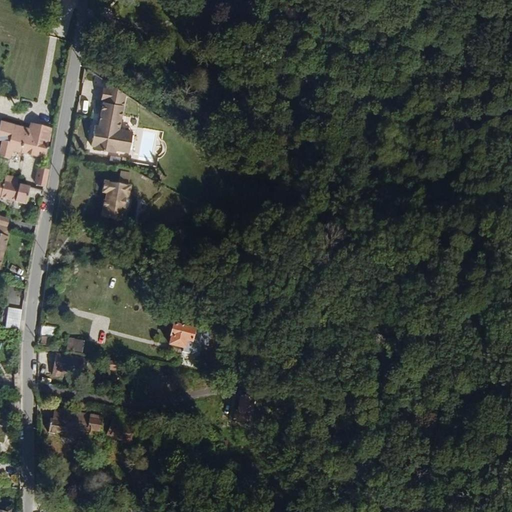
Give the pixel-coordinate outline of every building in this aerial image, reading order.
[(224,109),(229,78),(221,76),(216,109),(224,109)] [(120,134),(125,99),(106,89),(104,107),(98,107),(93,152),(96,152),(96,155),(117,158),(118,155),(127,156),(130,136),(120,134)] [(45,149),(48,138),(28,134),(28,139),(1,134),(0,138),(0,153),(1,154),(0,156),(0,167),(9,169),(10,164),(15,165),(16,161),(47,168),(50,150),(45,149)] [(43,194),(48,177),(45,176),(35,174),(32,189),(33,192),(43,194)] [(133,184),(134,178),(124,176),(123,183),(133,184)] [(16,192),(18,185),(4,182),(2,188),(16,192)] [(135,211),(136,204),(133,201),(135,190),(133,190),(133,184),(123,183),(122,189),(108,187),(106,198),(111,199),(110,205),(108,205),(106,222),(131,226),(132,215),(135,211)] [(25,202),(27,195),(16,192),(2,188),(0,187),(0,204),(23,212),(25,202)] [(33,204),(35,197),(27,195),(25,202),(33,204)] [(16,328),(20,308),(7,306),(4,325),(16,328)] [(196,335),(198,322),(178,317),(174,338),(184,341),(186,333),(196,335)] [(49,331),(49,318),(44,318),(41,318),(40,331),(44,331),(49,331)] [(85,364),(87,353),(55,347),(52,368),(62,370),(64,365),(75,367),(76,362),(85,364)] [(245,417),(249,394),(237,392),(235,405),(232,405),(231,414),(245,417)] [(101,422),(104,406),(59,399),(58,404),(87,409),(86,416),(92,417),(91,420),(101,422)] [(91,420),(92,417),(86,416),(87,409),(58,404),(57,410),(52,409),(50,424),(64,426),(79,429),(89,430),(91,420)] [(137,434),(141,419),(113,412),(110,426),(137,434)] [(78,432),(79,429),(64,426),(63,429),(66,434),(74,435),(78,432)] [(12,511),(15,505),(4,502),(2,507),(0,506),(0,511),(12,511)]
